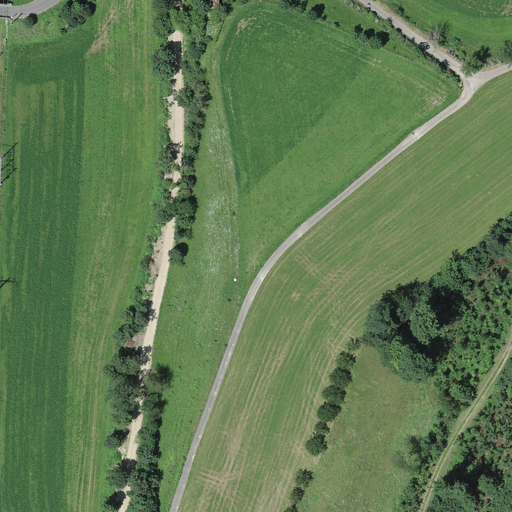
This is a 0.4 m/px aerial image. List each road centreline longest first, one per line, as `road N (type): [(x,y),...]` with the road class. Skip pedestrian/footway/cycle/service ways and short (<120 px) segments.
road 1 (track): [(173,511),(252,290),(271,262),(459,103),(473,78)]
road 2 (track): [(179,0),(170,232),(121,511)]
road 3 (track): [(511,344),(423,511)]
road 4 (track): [(473,78),(363,0)]
